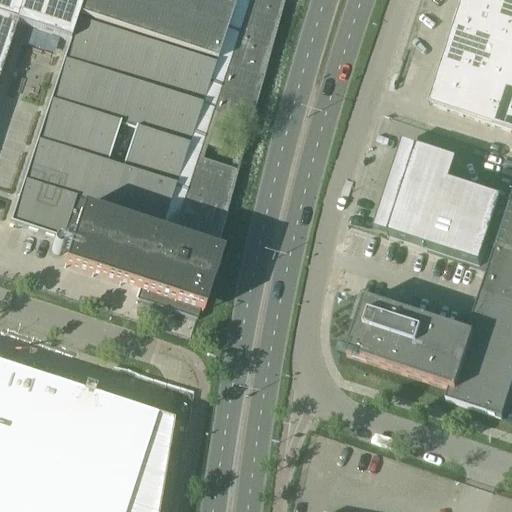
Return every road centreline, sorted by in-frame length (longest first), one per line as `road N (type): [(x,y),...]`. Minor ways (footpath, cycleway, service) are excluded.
road 1 (unclassified): [(511,471),(350,418),(309,378),(308,322),(322,248),(398,0)]
road 2 (primary): [(247,511),(307,170),(360,0)]
road 3 (primary): [(324,0),(242,325),(214,511)]
road 4 (unclassified): [(147,348),(0,304)]
